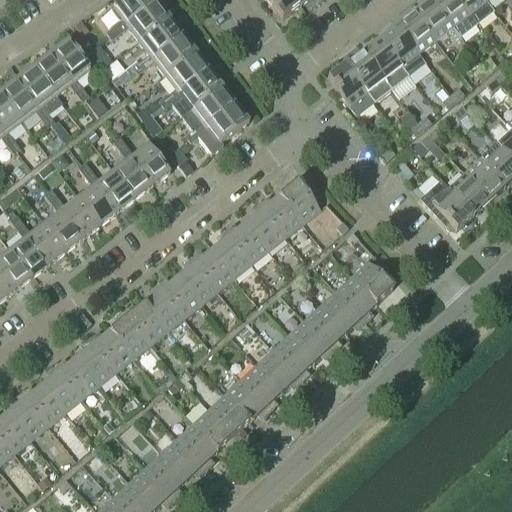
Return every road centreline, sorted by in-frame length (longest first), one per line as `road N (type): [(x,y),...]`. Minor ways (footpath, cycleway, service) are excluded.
road 1 (residential): [(0,369),(305,130)]
road 2 (tertiary): [(241,511),(467,303)]
road 3 (residential): [(305,130),(467,303)]
road 4 (residential): [(286,73),(388,0)]
